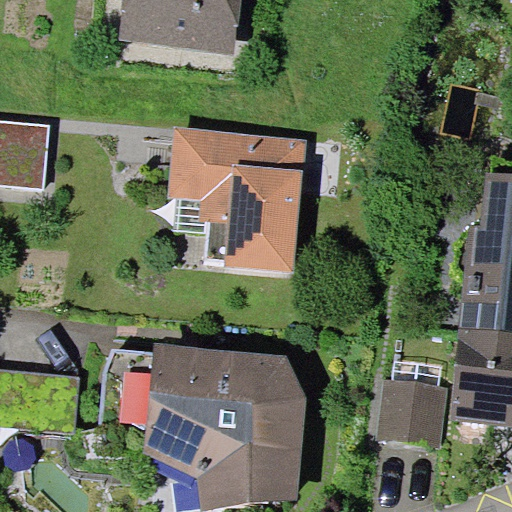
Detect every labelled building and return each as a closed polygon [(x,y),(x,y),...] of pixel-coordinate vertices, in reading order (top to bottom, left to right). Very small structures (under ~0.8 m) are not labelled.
[(227,0),(129,0),(125,42),(222,53),(227,0)] [(306,136),(176,125),(171,191),(203,193),(201,214),(206,215),(203,255),(221,257),(220,261),(295,267),(306,136)] [(470,221),(458,324),(511,328),(511,170),(486,166),(480,222),(470,221)] [(511,422),(511,328),(458,324),(449,417),(511,422)] [(277,375),(107,360),(99,382),(94,433),(99,456),(146,460),(199,486),(202,511),(230,511),(285,505),(294,411),(277,375)] [(0,433),(70,440),(75,384),(0,377),(0,433)] [(379,447),(428,453),(435,393),(386,387),(379,447)]
